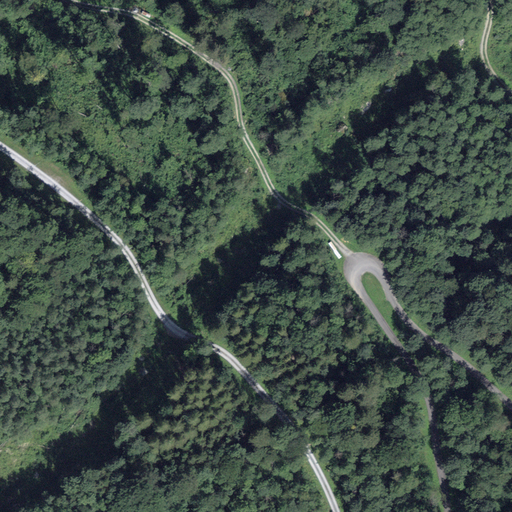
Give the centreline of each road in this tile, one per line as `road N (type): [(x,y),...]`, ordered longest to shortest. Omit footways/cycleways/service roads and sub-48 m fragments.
road 1 (track): [(446,511),(420,382),(355,284),(356,264),(268,181),(225,73),(143,18),(66,0)]
road 2 (track): [(339,511),(277,402),(226,354),(168,324),(126,246),(0,142)]
road 3 (track): [(356,264),(378,268),(410,325),(511,408)]
